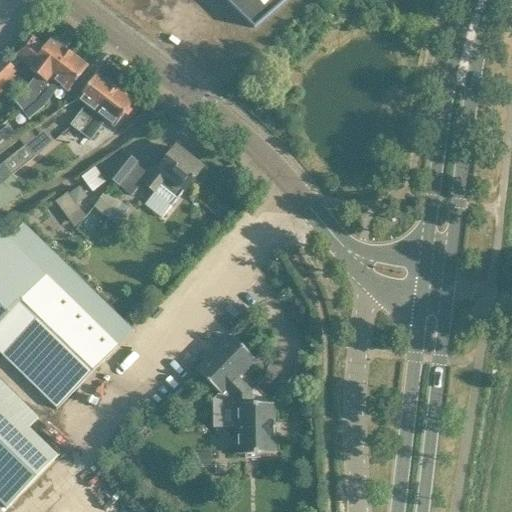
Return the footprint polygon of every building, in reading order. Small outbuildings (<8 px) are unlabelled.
[(224,0),(254,29),(287,0),(224,0)] [(14,100),(21,110),(35,98),(69,53),(51,39),(45,47),(32,38),(16,59),(29,68),(31,65),(40,71),(25,91),(14,100)] [(35,98),(21,110),(29,119),(44,106),(59,86),(68,92),(87,67),(69,53),(35,98)] [(0,87),(17,71),(5,60),(0,65),(0,87)] [(72,126),(81,134),(115,88),(97,74),(85,90),(78,100),(87,106),(72,126)] [(115,88),(81,134),(91,141),(106,121),(114,127),(134,102),(115,88)] [(0,154),(18,140),(8,126),(0,132),(0,154)] [(0,184),(54,141),(45,130),(36,138),(30,131),(19,140),(25,147),(0,166),(0,184)] [(155,166),(142,183),(155,192),(146,203),(163,217),(174,204),(185,191),(202,169),(175,148),(159,169),(155,166)] [(106,176),(119,186),(137,163),(124,153),(106,176)] [(92,193),(105,180),(91,166),(78,178),(92,193)] [(79,189),(70,195),(77,204),(85,198),(79,189)] [(110,219),(122,204),(106,191),(94,207),(110,219)] [(231,223),(180,278),(191,288),(242,233),(231,223)] [(0,353),(57,409),(117,347),(2,234),(0,235),(0,353)] [(231,336),(196,371),(220,395),(214,401),(214,429),(238,428),(238,455),(245,455),(245,459),(259,458),(259,455),(273,455),(273,405),(250,405),(250,392),(237,379),(255,360),(231,336)] [(0,502),(6,509),(57,457),(28,429),(38,419),(0,382),(0,502)]
